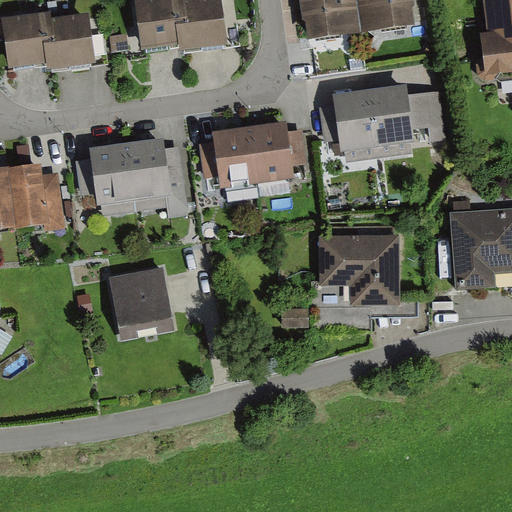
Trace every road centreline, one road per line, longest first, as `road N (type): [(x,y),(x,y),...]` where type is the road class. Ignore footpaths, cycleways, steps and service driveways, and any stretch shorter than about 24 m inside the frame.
road 1 (residential): [(0,442),(173,416),(511,332)]
road 2 (residential): [(0,115),(44,124),(248,91),(272,59),(269,0)]
